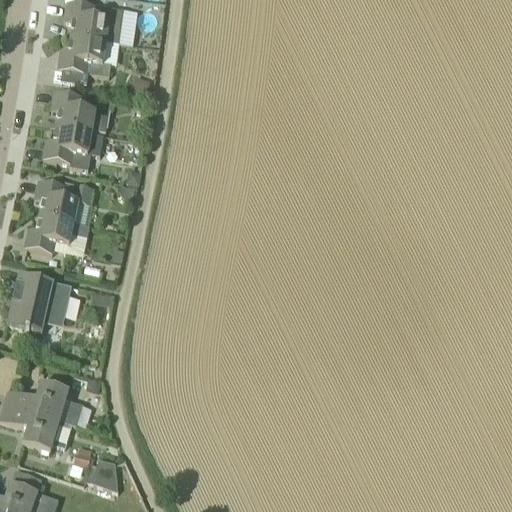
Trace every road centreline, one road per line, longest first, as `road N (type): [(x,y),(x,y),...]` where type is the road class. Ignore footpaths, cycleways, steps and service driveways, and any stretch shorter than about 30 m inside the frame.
road 1 (unclassified): [(144,511),(107,398),(164,99),(174,0)]
road 2 (residential): [(0,144),(26,0)]
